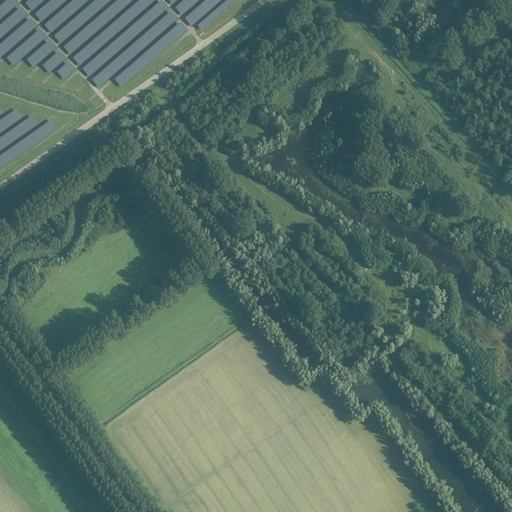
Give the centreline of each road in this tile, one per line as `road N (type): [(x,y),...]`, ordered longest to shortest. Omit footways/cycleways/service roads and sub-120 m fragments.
road 1 (track): [(511,191),(345,0)]
road 2 (track): [(299,0),(126,138)]
